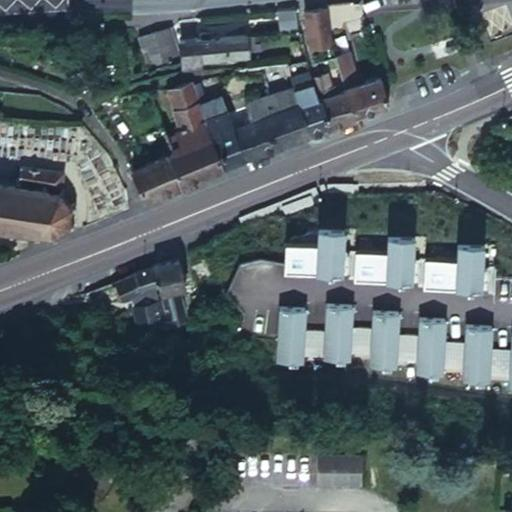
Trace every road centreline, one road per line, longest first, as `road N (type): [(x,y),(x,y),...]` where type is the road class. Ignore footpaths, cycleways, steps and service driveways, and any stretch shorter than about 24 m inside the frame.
road 1 (secondary): [(0,294),(388,135)]
road 2 (residential): [(388,135),(511,209)]
road 3 (residential): [(379,511),(239,500)]
road 4 (secondary): [(388,135),(511,87)]
